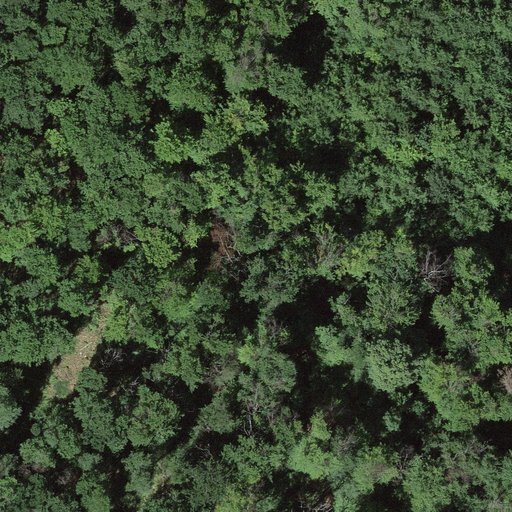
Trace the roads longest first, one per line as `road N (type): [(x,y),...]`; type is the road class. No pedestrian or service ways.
road 1 (track): [(511,198),(430,145),(317,149),(179,170),(71,164)]
road 2 (track): [(252,0),(71,164),(0,264)]
